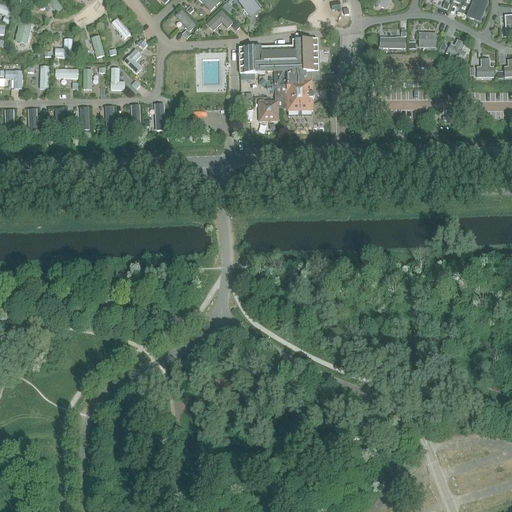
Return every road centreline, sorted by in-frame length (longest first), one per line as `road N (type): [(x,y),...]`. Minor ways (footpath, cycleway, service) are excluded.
road 1 (unclassified): [(454,511),(411,425),(238,329),(221,308)]
road 2 (unclassified): [(221,308),(191,345),(113,386),(88,416),(86,511)]
road 3 (unclassified): [(214,162),(0,169)]
road 4 (residential): [(0,105),(146,101),(155,95),(163,45)]
road 5 (residential): [(353,26),(163,45)]
road 6 (unclassified): [(339,158),(511,152)]
road 7 (unclassified): [(221,308),(224,220),(214,162)]
road 8 (unclassified): [(214,162),(339,158)]
